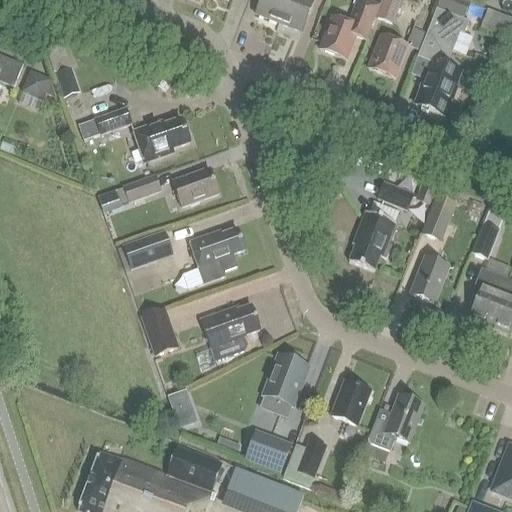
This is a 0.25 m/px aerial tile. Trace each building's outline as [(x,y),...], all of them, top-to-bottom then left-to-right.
[(261,0),(255,16),(278,25),(288,0),(261,0)] [(314,0),(288,0),(278,25),(301,34),(314,0)] [(357,0),(348,25),(332,19),(319,52),(345,62),(355,39),(365,43),(379,7),(359,0),(357,0)] [(391,26),(400,4),(390,0),(383,0),(376,20),(391,26)] [(448,0),(440,0),(436,10),(464,21),(469,8),(448,0)] [(461,75),(445,69),(464,22),(436,11),(417,59),(430,64),(414,106),(421,109),(420,112),(427,115),(428,112),(444,118),(450,103),(451,103),(457,90),(455,89),(461,75)] [(394,81),(407,48),(380,38),(367,71),(394,81)] [(475,56),(471,68),(484,73),(489,61),(475,56)] [(0,84),(13,90),(22,67),(0,58),(0,84)] [(54,76),(63,101),(79,96),(70,70),(54,76)] [(21,95),(42,103),(45,96),(49,86),(50,82),(29,74),(21,95)] [(49,86),(45,96),(55,101),(52,87),(49,86)] [(99,138),(132,127),(126,110),(93,121),(99,138)] [(162,124),(133,134),(144,165),(173,155),(172,151),(189,145),(181,121),(164,127),(162,124)] [(181,210),(218,197),(209,171),(172,185),(181,210)] [(123,190),(128,204),(157,194),(152,180),(123,190)] [(412,198),(383,186),(377,201),(407,212),(412,198)] [(120,207),(128,204),(123,190),(115,193),(120,207)] [(429,206),(433,195),(419,190),(415,201),(429,206)] [(455,207),(437,199),(422,236),(440,244),(455,207)] [(356,239),(358,240),(348,264),(373,274),(379,259),(381,260),(395,225),(365,214),(356,239)] [(473,257),(487,262),(499,232),(485,227),(473,257)] [(220,234),(188,245),(202,286),(224,279),(222,275),(237,269),(232,257),(244,253),(237,231),(221,237),(220,234)] [(170,251),(164,234),(122,249),(130,271),(155,263),(153,257),(170,251)] [(434,307),(449,270),(424,260),(409,297),(434,307)] [(468,321),(489,329),(507,283),(481,273),(473,292),(479,295),(468,321)] [(511,285),(507,283),(489,329),(509,337),(511,329),(511,285)] [(245,341),(244,338),(260,333),(251,308),(225,317),(224,314),(200,323),(215,364),(243,354),(246,348),(244,341),(245,341)] [(179,350),(164,311),(139,320),(154,359),(179,350)] [(275,417),(287,421),(306,369),(279,359),(274,372),(271,371),(266,386),(269,387),(264,400),(280,405),(275,417)] [(370,394),(344,384),(330,419),(356,429),(370,394)] [(366,445),(368,446),(364,455),(384,463),(388,453),(389,454),(395,440),(409,446),(424,408),(397,398),(390,416),(379,412),(366,445)] [(291,448),(255,434),(244,462),(281,476),(291,448)] [(296,474),(313,481),(326,449),(309,442),(296,474)] [(176,450),(166,476),(210,492),(219,466),(176,450)] [(494,492),(511,498),(511,451),(510,450),(494,492)] [(204,511),(211,496),(119,461),(118,462),(99,455),(77,511),(204,511)] [(225,508),(236,511),(301,511),(308,495),(239,470),(225,508)]
